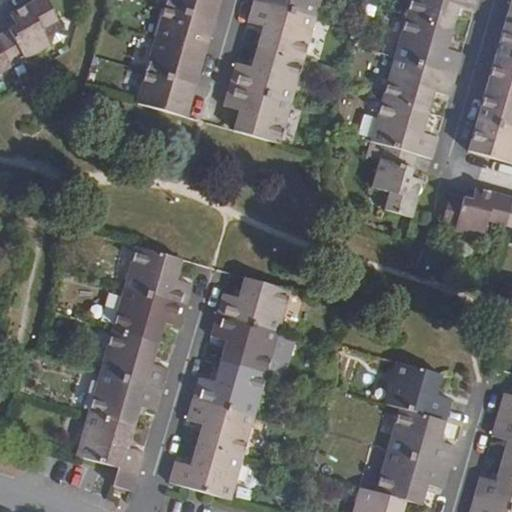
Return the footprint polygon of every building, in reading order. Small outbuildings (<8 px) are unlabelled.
[(43,0),(36,0),(10,16),(16,27),(0,35),(0,48),(10,67),(49,45),(41,30),(56,22),(43,0)] [(220,0),(165,0),(163,9),(215,23),(218,9),(212,8),(214,1),(220,3),(220,0)] [(313,19),(318,0),(251,0),(251,1),(313,19)] [(476,0),(408,0),(404,16),(451,29),(456,10),(472,14),(476,0)] [(511,25),(511,0),(509,0),(509,1),(511,2),(511,9),(511,11),(507,10),(503,23),(511,25)] [(301,61),(313,19),(251,1),(245,24),(261,29),(256,48),(301,61)] [(215,23),(163,9),(154,40),(206,55),(209,42),(203,41),(205,34),(211,36),(215,23)] [(451,29),(404,16),(392,58),(454,76),(461,53),(445,49),(451,29)] [(511,60),(511,25),(503,23),(500,35),(505,37),(503,43),(498,42),(494,55),(511,60)] [(206,55),(154,40),(145,73),(196,88),(200,74),(194,72),(196,66),(202,68),(206,55)] [(0,73),(10,67),(0,48),(0,73)] [(301,61),(256,48),(250,67),(233,63),(227,86),(289,103),(301,61)] [(511,95),(511,60),(494,55),(490,69),(495,70),(493,76),(488,75),(485,88),(511,95)] [(392,58),(380,101),(427,113),(433,93),(448,97),(454,76),(392,58)] [(137,105),(188,119),(191,107),(185,105),(188,98),(193,99),(196,88),(145,73),(137,105)] [(277,145),(289,103),(227,86),(221,107),(238,111),(232,132),(277,145)] [(511,130),(511,95),(485,88),(481,100),(486,101),(484,108),(479,106),(475,120),(511,130)] [(368,143),(383,147),(415,156),(430,160),(437,136),(422,132),(427,113),(380,101),(368,143)] [(511,165),(511,130),(475,120),(472,133),(477,134),(475,142),(469,140),(466,152),(511,165)] [(384,210),(410,217),(421,180),(409,177),(410,171),(415,156),(383,147),(371,187),(389,192),(384,210)] [(488,221),(504,225),(511,199),(474,189),(470,202),(448,196),(439,226),(483,238),(488,221)] [(136,245),(124,288),(186,306),(192,284),(176,280),(182,258),(136,245)] [(278,331),(290,289),(244,276),(237,297),(222,293),(216,314),(278,331)] [(124,288),(111,330),(158,343),(164,324),(180,328),(186,306),(124,288)] [(220,360),(266,374),(278,331),(216,314),(209,337),(225,341),(220,360)] [(111,330),(99,372),(162,390),(168,367),(153,363),(158,343),(111,330)] [(198,376),(192,399),(254,416),(266,374),(220,360),(214,381),(198,376)] [(399,406),(445,420),(451,398),(436,394),(442,373),(396,360),(384,402),(399,406)] [(99,372),(87,414),(134,428),(140,408),(155,413),(162,390),(99,372)] [(497,413),(511,417),(511,394),(503,392),(497,413)] [(202,426),(196,445),(242,458),(254,416),(192,399),(185,421),(202,426)] [(387,448),(449,466),(455,445),(439,441),(445,420),(399,406),(387,448)] [(501,459),(511,462),(511,417),(497,413),(491,436),(507,440),(501,459)] [(87,414),(75,456),(115,468),(118,468),(138,474),(144,452),(128,447),(134,428),(87,414)] [(190,465),(174,460),(168,482),(230,500),(242,458),(196,445),(190,465)] [(387,448),(375,491),(406,500),(421,504),(427,484),(443,488),(449,466),(387,448)] [(474,497),(511,508),(511,462),(501,459),(495,480),(480,476),(474,497)] [(113,485),(133,491),(138,474),(118,468),(113,485)] [(360,487),(352,511),(402,511),(406,500),(375,491),(360,487)] [(511,511),(511,508),(474,497),(469,511),(511,511)]
